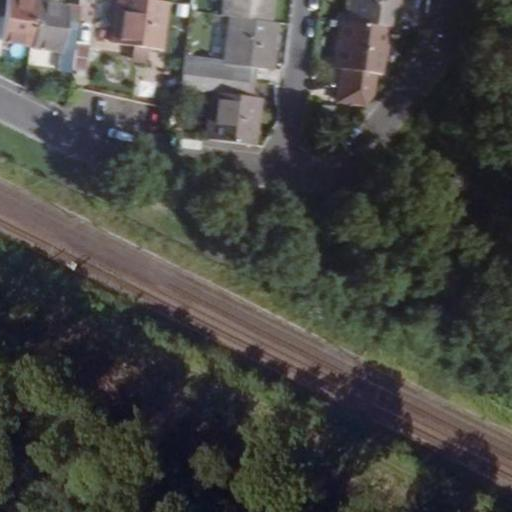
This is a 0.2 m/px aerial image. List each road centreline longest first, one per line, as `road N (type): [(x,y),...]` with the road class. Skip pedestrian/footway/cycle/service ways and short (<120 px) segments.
road 1 (residential): [(0,106),(91,152),(183,170),(287,175)]
road 2 (residential): [(287,175),(340,170),(432,61),(448,0)]
road 3 (track): [(511,323),(357,242),(316,177)]
road 4 (residential): [(287,175),(301,0)]
